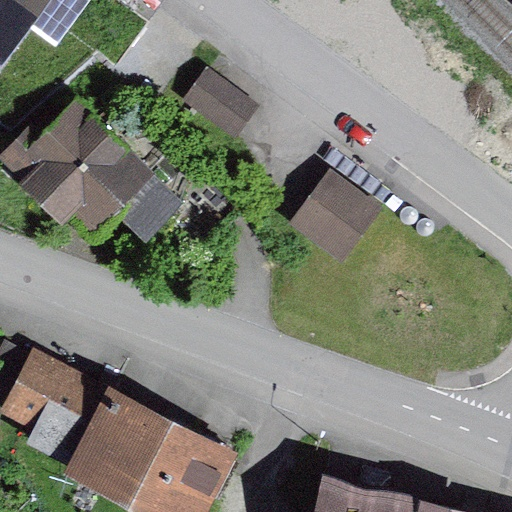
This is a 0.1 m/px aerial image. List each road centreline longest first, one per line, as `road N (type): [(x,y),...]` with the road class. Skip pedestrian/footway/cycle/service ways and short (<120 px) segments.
road 1 (tertiary): [(0,262),(511,448)]
road 2 (residential): [(219,0),(511,218)]
